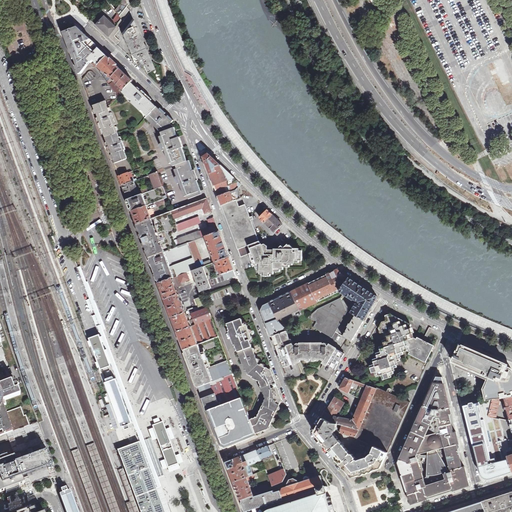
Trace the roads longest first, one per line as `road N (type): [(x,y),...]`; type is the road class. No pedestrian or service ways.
road 1 (tertiary): [(511,332),(377,263),(280,185),(220,113),(164,0)]
road 2 (trunk): [(318,0),(351,62),(412,142),(473,189),(511,205)]
road 3 (trunk): [(511,190),(468,174),(423,137),(378,82),(331,0)]
road 4 (unclassified): [(205,461),(114,217)]
road 5 (unclassified): [(43,28),(114,217)]
road 6 (residential): [(188,127),(252,304)]
road 7 (residential): [(346,488),(386,471),(443,350)]
road 8 (residential): [(386,292),(310,423),(301,424)]
road 9 (residential): [(252,304),(301,424)]
road 10 (secondary): [(335,258),(245,176)]
road 11 (residential): [(169,106),(81,23)]
